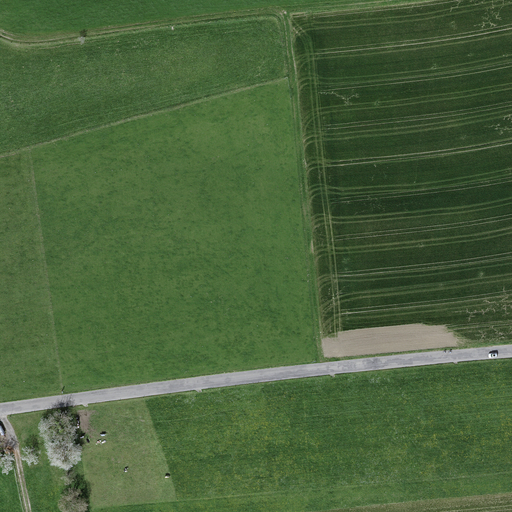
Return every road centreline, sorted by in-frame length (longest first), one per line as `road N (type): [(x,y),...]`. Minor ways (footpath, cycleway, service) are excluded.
road 1 (track): [(0,31),(34,39),(280,15),(297,108),(320,368)]
road 2 (unclassified): [(511,351),(0,402)]
